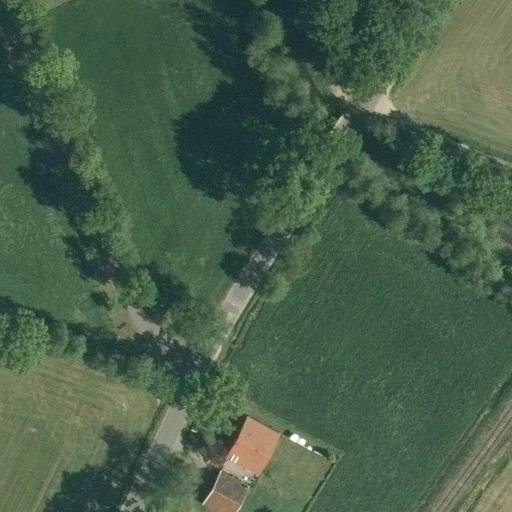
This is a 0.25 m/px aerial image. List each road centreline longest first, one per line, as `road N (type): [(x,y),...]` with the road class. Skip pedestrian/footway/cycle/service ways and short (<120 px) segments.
road 1 (unclassified): [(129,511),(230,304),(435,0)]
road 2 (track): [(361,111),(511,175)]
